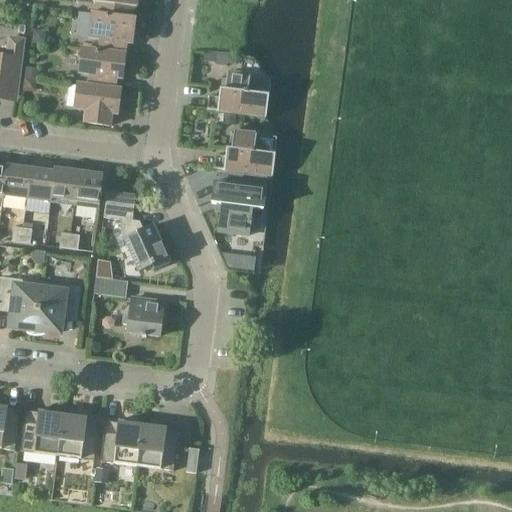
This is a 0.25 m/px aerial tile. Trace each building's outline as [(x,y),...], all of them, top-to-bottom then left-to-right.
[(94,0),(94,4),(118,6),(117,16),(133,18),(133,8),(136,9),(137,0),(94,0)] [(100,40),(99,52),(125,56),(127,38),(133,39),(135,20),(113,17),(114,7),(94,4),(93,15),(92,14),(89,39),(100,40)] [(44,44),(45,38),(31,36),(30,42),(44,44)] [(0,101),(17,104),(25,40),(7,37),(5,56),(0,55),(0,101)] [(90,75),(89,87),(115,90),(117,73),(123,74),(125,56),(99,52),(82,50),(79,74),(90,75)] [(226,68),(226,65),(227,57),(216,56),(215,64),(214,66),(226,68)] [(26,69),(25,81),(36,82),(38,70),(26,69)] [(250,76),(227,73),(224,99),(209,97),(207,111),(223,113),(232,114),(236,114),(266,118),(269,96),(263,96),(250,79),(250,76)] [(35,94),(36,82),(25,81),(23,93),(35,94)] [(115,90),(89,87),(78,85),(74,110),(86,111),(84,124),(110,127),(113,108),(118,109),(120,91),(115,90)] [(223,113),(222,125),(235,127),(236,114),(232,114),(223,113)] [(214,170),(272,177),(275,156),(274,156),(276,139),(256,136),(257,135),(234,133),(230,158),(215,156),(214,170)] [(8,164),(8,167),(4,197),(27,200),(31,167),(8,164)] [(27,200),(51,203),(55,170),(31,167),(27,200)] [(79,173),(55,170),(51,203),(74,206),(79,173)] [(103,176),(79,173),(74,206),(99,209),(103,176)] [(266,191),(215,184),(212,204),(222,206),(218,233),(248,237),(250,226),(251,226),(252,220),(251,220),(252,210),(263,211),(266,191)] [(136,197),(107,193),(104,219),(121,222),(120,230),(124,239),(124,240),(139,273),(145,270),(147,274),(170,264),(153,226),(143,231),(140,223),(132,222),(136,197)] [(14,228),(12,242),(21,244),(23,230),(14,228)] [(32,231),(23,230),(21,244),(30,245),(32,231)] [(60,249),(69,250),(71,236),(61,235),(60,249)] [(69,250),(78,251),(80,237),(71,236),(69,250)] [(34,336),(34,337),(41,284),(1,279),(0,288),(0,303),(13,305),(11,328),(23,330),(25,332),(28,334),(31,335),(34,336)] [(128,283),(96,279),(94,295),(126,299),(128,283)] [(81,289),(41,284),(34,337),(35,337),(35,336),(38,336),(42,335),(45,334),(47,333),(60,334),(62,312),(78,313),(81,289)] [(159,338),(164,303),(132,299),(130,315),(123,314),(122,325),(129,326),(128,334),(143,336),(142,338),(146,338),(146,336),(159,338)] [(0,449),(15,452),(20,411),(0,408),(0,449)] [(21,453),(58,457),(63,414),(49,412),(48,415),(26,412),(21,453)] [(78,416),(63,414),(58,457),(94,462),(99,421),(77,419),(78,416)] [(101,463),(137,468),(143,424),(128,422),(128,425),(106,422),(101,463)] [(157,426),(143,424),(137,468),(174,472),(179,432),(157,429),(157,426)] [(190,450),(187,473),(196,474),(199,451),(190,450)] [(16,465),(14,481),(25,482),(27,466),(16,465)] [(107,488),(108,472),(98,471),(96,486),(107,488)] [(13,474),(3,473),(2,485),(11,486),(13,474)]
